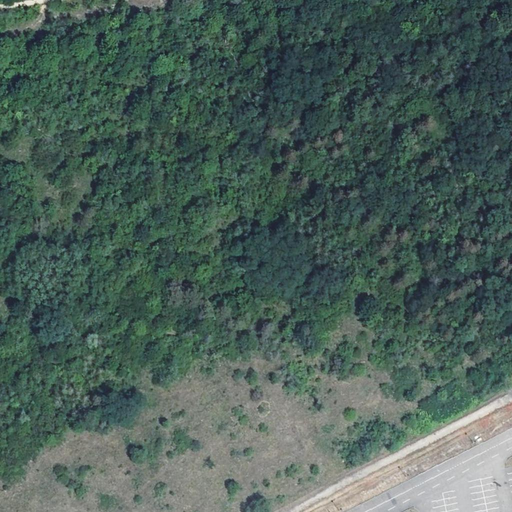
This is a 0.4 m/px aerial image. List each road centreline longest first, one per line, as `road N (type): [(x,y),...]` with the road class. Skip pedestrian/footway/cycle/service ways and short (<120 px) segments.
road 1 (track): [(511,399),(296,511)]
road 2 (unclassified): [(511,441),(373,511)]
